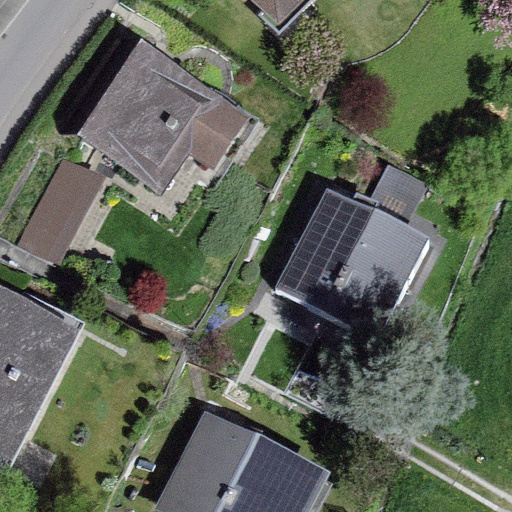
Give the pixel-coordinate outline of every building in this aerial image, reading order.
[(257,0),(275,17),(291,0),(257,0)] [(249,131),(128,51),(73,134),(157,189),(175,163),(212,187),(249,131)] [(63,165),(19,245),(54,264),(98,184),(63,165)] [(429,246),(326,193),(273,294),(376,347),(429,246)] [(69,336),(0,299),(0,462),(2,464),(69,336)] [(349,397),(299,371),(286,397),(335,423),(349,397)] [(297,511),(315,481),(208,425),(163,510),(166,511),(297,511)]
